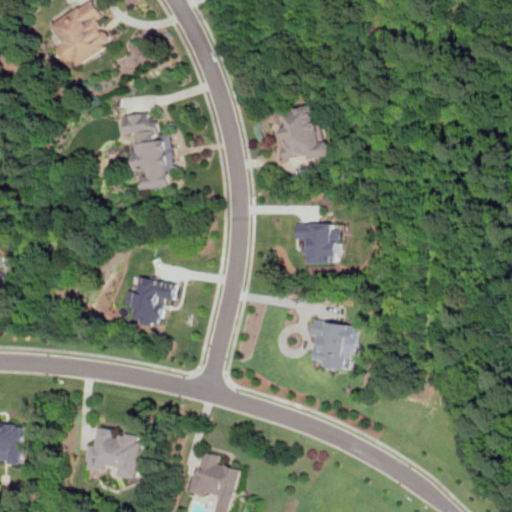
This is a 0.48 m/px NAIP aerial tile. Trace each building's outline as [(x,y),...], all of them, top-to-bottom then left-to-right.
[(92,0),(55,23),(66,42),(61,45),(59,51),(63,58),(68,60),(75,56),(79,63),(108,46),(106,42),(111,39),(112,35),(101,17),(106,14),(97,0),(92,0)] [(284,141),(287,157),(310,153),(311,158),(334,154),(331,138),(324,140),(317,103),(283,110),(285,120),(289,119),(291,125),(285,126),(288,140),(284,141)] [(143,176),(145,188),(163,186),(163,188),(174,186),(172,171),(170,172),(169,168),(174,167),(170,139),(159,141),(157,131),(161,131),(159,121),(156,121),(155,117),(150,117),(150,112),(126,115),(128,133),(142,131),(144,144),(141,144),(142,151),(138,151),(141,169),(151,167),(152,175),(143,176)] [(299,223),(299,237),(313,237),(313,261),(336,261),(335,254),(342,254),(342,243),(345,243),(345,228),(337,229),(337,223),(299,223)] [(142,275),(139,291),(131,289),(128,304),(137,306),(135,317),(144,318),(143,322),(153,324),(154,320),(161,321),(162,316),(164,316),(168,296),(179,298),(182,282),(142,275)] [(318,319),(318,324),(316,324),(315,333),(321,334),(317,358),(328,359),(327,364),(348,367),(351,346),(357,347),(360,325),(318,319)] [(0,458),(9,458),(9,452),(13,452),(12,462),(24,462),(25,426),(0,426),(0,458)] [(90,443),(87,459),(89,460),(87,468),(99,470),(99,467),(108,468),(109,463),(123,465),(121,474),(138,477),(145,441),(140,440),(141,435),(127,433),(127,435),(122,435),(121,439),(114,437),(116,430),(100,427),(97,445),(90,443)] [(196,470),(191,489),(208,494),(209,490),(222,494),(217,511),(231,511),(242,469),(218,463),(220,455),(206,452),(201,471),(196,470)]
